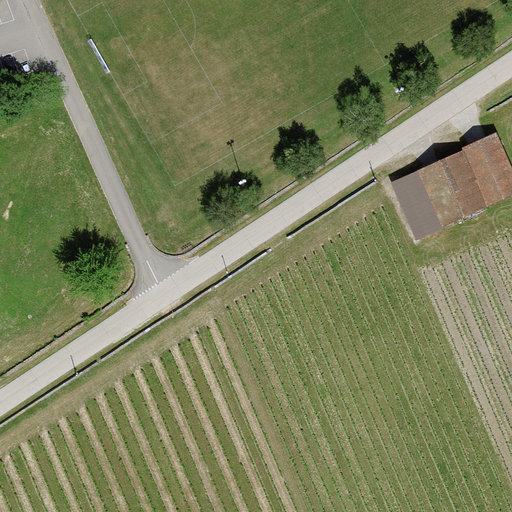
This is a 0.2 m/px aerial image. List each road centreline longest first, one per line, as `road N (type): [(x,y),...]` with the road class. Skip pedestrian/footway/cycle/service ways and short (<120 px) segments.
road 1 (residential): [(159,293),(511,64)]
road 2 (residential): [(159,293),(25,0)]
road 3 (residential): [(0,403),(159,293)]
